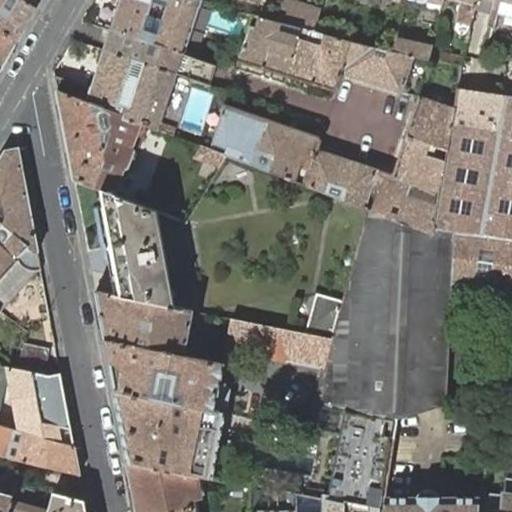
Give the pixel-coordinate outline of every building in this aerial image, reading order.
[(27,24),(36,9),(20,0),(0,0),(0,30),(17,41),(27,24)] [(41,0),(20,0),(36,9),(41,0)] [(185,46),(200,0),(120,0),(111,30),(183,53),(199,59),(201,51),(185,46)] [(282,0),(276,21),(302,28),(314,32),(322,7),(296,0),(282,0)] [(476,0),(461,0),(457,20),(471,24),(476,5),(476,0)] [(511,0),(476,0),(476,5),(492,9),(488,23),(495,24),(498,14),(501,3),(511,6),(511,0)] [(498,14),(511,17),(511,6),(501,3),(498,14)] [(288,75),(302,28),(276,21),(253,14),(253,15),(239,61),(288,75)] [(341,73),(351,41),(314,32),(302,28),(288,75),(334,90),(337,88),(342,73),(341,73)] [(0,70),(8,57),(17,41),(0,30),(0,70)] [(105,50),(176,73),(177,73),(179,68),(207,78),(205,82),(210,84),(213,74),(217,64),(199,59),(183,53),(111,30),(108,38),(105,50)] [(428,60),(430,52),(431,48),(395,40),(392,52),(428,60)] [(430,74),(435,61),(428,60),(392,52),(351,41),(341,73),(342,73),(403,92),(411,67),(430,74)] [(55,76),(58,91),(87,102),(140,122),(158,129),(176,73),(105,50),(92,88),(55,76)] [(435,61),(461,66),(463,58),(430,52),(428,60),(435,61)] [(177,73),(205,82),(207,78),(179,68),(177,73)] [(455,109),(452,124),(501,132),(507,96),(473,91),(458,89),(456,99),(455,109)] [(87,102),(58,91),(68,146),(75,179),(101,189),(113,194),(123,168),(127,166),(133,150),(132,146),(135,146),(139,145),(145,129),(143,125),(140,124),(140,122),(87,102)] [(438,204),(433,228),(511,238),(511,97),(507,96),(501,132),(452,124),(447,150),(440,191),(438,204)] [(419,97),(406,137),(447,150),(452,124),(455,109),(456,99),(451,98),(448,107),(420,97),(419,97)] [(225,105),(210,149),(226,155),(251,164),(266,119),(225,105)] [(316,150),(317,150),(319,146),(320,141),(318,137),(266,119),(251,164),(304,185),(316,150)] [(371,210),(432,233),(433,228),(438,204),(408,195),(412,182),(440,191),(447,150),(406,137),(394,175),(376,169),(371,185),(377,187),(379,191),(371,210)] [(210,149),(202,145),(198,156),(220,165),(226,155),(210,149)] [(6,151),(0,160),(0,221),(28,246),(35,252),(38,251),(19,149),(6,151)] [(369,209),(371,210),(379,191),(377,187),(371,185),(376,169),(317,150),(316,150),(304,185),(369,209)] [(156,210),(113,194),(101,189),(122,296),(174,307),(156,210)] [(446,404),(452,282),(431,280),(432,233),(371,210),(369,209),(343,300),(332,339),(326,364),(315,402),(398,418),(446,404)] [(0,221),(0,309),(1,310),(33,276),(41,268),(38,251),(35,252),(28,246),(0,221)] [(511,238),(433,228),(432,233),(431,280),(452,282),(511,291),(511,238)] [(192,311),(174,307),(122,296),(96,291),(101,322),(105,340),(184,356),(185,348),(187,340),(189,328),(191,320),(192,311)] [(332,339),(343,300),(316,292),(305,333),(332,339)] [(326,364),(332,339),(305,333),(232,319),(227,346),(326,364)] [(224,363),(184,356),(105,340),(111,374),(114,390),(224,412),(226,412),(228,403),(230,394),(231,384),(220,382),(224,363)] [(0,409),(6,384),(11,385),(17,416),(20,431),(62,443),(59,426),(71,427),(61,374),(49,375),(13,369),(8,367),(0,365),(0,409)] [(224,412),(114,390),(123,434),(128,460),(196,474),(211,477),(224,412)] [(398,418),(315,402),(307,431),(339,437),(328,492),(305,488),(304,495),(326,499),(345,503),(383,511),(385,497),(398,418)] [(0,425),(0,454),(80,474),(77,458),(74,446),(62,443),(20,431),(0,425)] [(196,474),(128,460),(137,511),(194,511),(191,497),(199,495),(197,481),(196,474)] [(482,493),(482,497),(480,511),(511,511),(511,479),(508,479),(506,479),(505,495),(482,493)] [(0,511),(8,511),(12,498),(13,495),(16,483),(0,480),(0,481),(0,511)] [(86,511),(85,500),(53,492),(49,509),(48,511),(86,511)] [(344,511),(345,503),(326,499),(304,495),(297,493),(296,511),(344,511)] [(480,511),(482,497),(385,497),(383,511),(382,511),(480,511)] [(12,498),(8,511),(48,511),(49,509),(32,504),(12,498)] [(382,511),(383,511),(345,503),(344,511),(382,511)]
